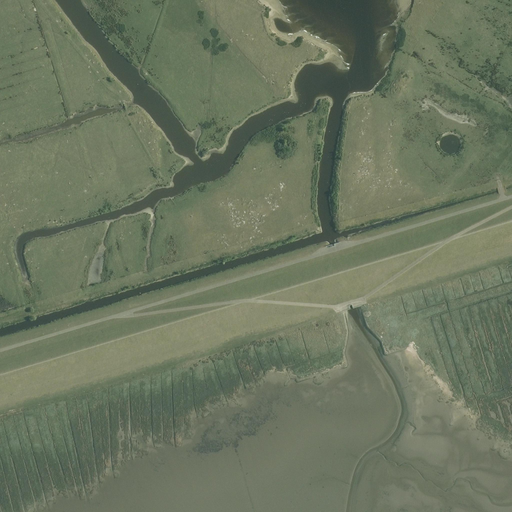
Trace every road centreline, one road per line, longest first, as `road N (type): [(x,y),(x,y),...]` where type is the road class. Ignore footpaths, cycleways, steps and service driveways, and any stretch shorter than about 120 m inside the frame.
road 1 (track): [(511,197),(0,351)]
road 2 (track): [(511,207),(446,241),(363,300),(335,308),(244,302),(110,318)]
